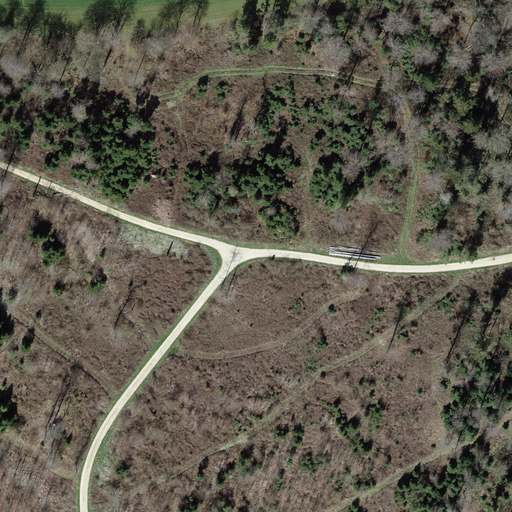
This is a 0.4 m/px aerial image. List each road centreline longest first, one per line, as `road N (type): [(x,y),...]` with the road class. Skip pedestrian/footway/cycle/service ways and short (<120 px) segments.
road 1 (track): [(0,164),(127,219),(235,249),(448,268),(511,257)]
road 2 (track): [(235,249),(102,430),(87,462),(84,511)]
